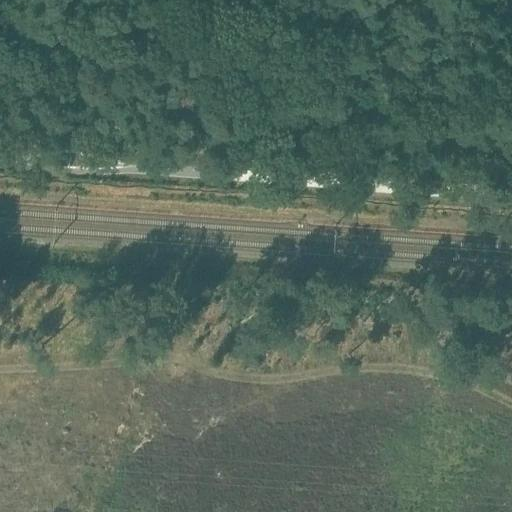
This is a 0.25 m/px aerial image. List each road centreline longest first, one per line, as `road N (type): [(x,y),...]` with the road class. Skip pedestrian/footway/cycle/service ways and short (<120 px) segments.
road 1 (track): [(511,404),(452,375),(214,369),(184,358),(0,369)]
road 2 (unclassified): [(73,160),(511,195)]
